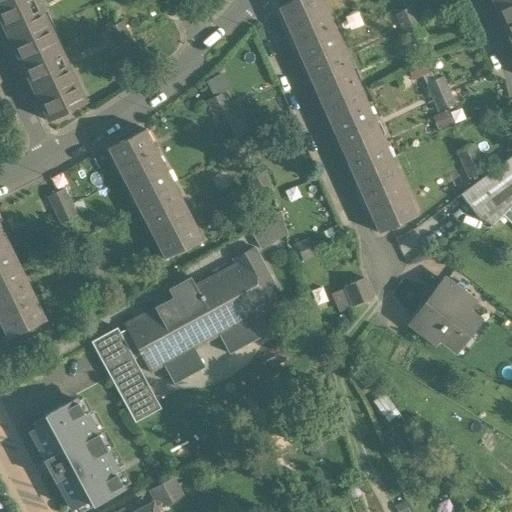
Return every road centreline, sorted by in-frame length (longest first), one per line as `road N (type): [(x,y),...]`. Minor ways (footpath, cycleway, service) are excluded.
road 1 (residential): [(258,0),(393,290)]
road 2 (residential): [(204,57),(46,162)]
